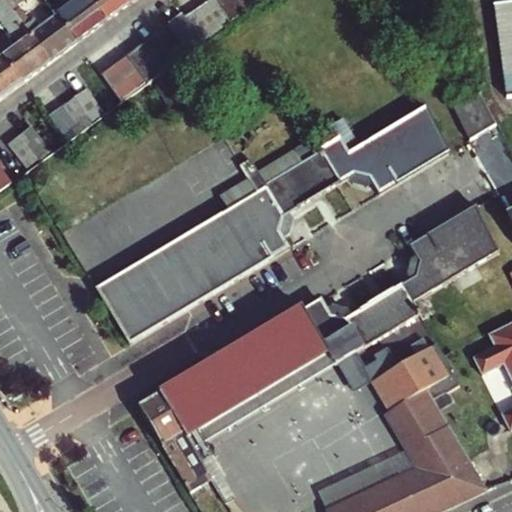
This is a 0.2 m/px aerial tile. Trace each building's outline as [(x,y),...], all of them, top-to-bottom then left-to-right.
[(25,84),(53,64),(34,37),(27,28),(17,13),(14,9),(7,0),(1,0),(0,1),(0,4),(20,32),(16,35),(23,45),(6,58),(25,84)] [(7,0),(14,9),(26,0),(7,0)] [(84,0),(59,19),(78,45),(107,24),(89,0),(84,0)] [(89,0),(107,24),(133,5),(130,0),(89,0)] [(217,0),(188,21),(206,46),(234,25),(217,0)] [(216,0),(217,0),(234,25),(261,5),(257,0),(216,0)] [(511,2),(495,5),(507,98),(511,97),(511,2)] [(23,8),(17,13),(27,28),(34,23),(23,8)] [(188,21),(184,16),(171,25),(193,55),(206,46),(188,21)] [(53,64),(78,45),(59,19),(34,37),(53,64)] [(152,85),(171,71),(178,66),(157,37),(131,57),(152,85)] [(152,85),(131,57),(116,67),(137,96),(152,85)] [(0,102),(25,84),(6,58),(0,62),(0,102)] [(178,66),(171,71),(188,98),(199,92),(181,63),(178,66)] [(91,89),(78,99),(97,125),(110,115),(91,89)] [(451,106),(471,145),(497,129),(478,90),(455,104),(451,106)] [(97,125),(78,99),(65,108),(85,134),(97,125)] [(85,134),(65,108),(50,119),(69,145),(85,134)] [(382,198),(451,156),(426,110),(348,157),(338,140),(317,153),(318,155),(338,188),(356,177),(372,182),(382,198)] [(20,137),(35,157),(46,149),(31,129),(20,137)] [(231,135),(226,138),(251,178),(256,174),(231,135)] [(35,157),(20,137),(9,146),(24,165),(35,157)] [(318,155),(265,188),(277,208),(285,220),(338,188),(318,155)] [(265,188),(98,291),(109,308),(277,208),(265,188)] [(133,346),(292,251),(283,236),(285,220),(277,208),(109,308),(133,346)] [(417,282),(405,289),(422,318),(424,321),(430,317),(420,301),(501,254),(479,210),(412,249),(421,265),(417,282)] [(405,289),(347,322),(365,352),(422,318),(405,289)] [(162,398),(193,448),(203,442),(194,427),(324,350),(336,369),(365,352),(347,322),(332,318),(323,302),(162,398)] [(511,328),(492,339),(498,352),(477,363),(486,379),(507,368),(511,377),(511,415),(506,418),(511,428),(511,328)] [(203,442),(193,448),(195,453),(336,369),(324,350),(194,427),(203,442)] [(462,389),(454,375),(439,384),(448,398),(462,389)] [(435,511),(455,504),(434,468),(465,450),(437,405),(429,392),(388,415),(411,453),(421,469),(345,511),(435,511)] [(140,411),(187,487),(196,481),(185,463),(197,456),(195,453),(193,448),(162,398),(140,411)] [(490,491),(465,450),(434,468),(455,504),(489,492),(490,491)] [(322,505),(325,511),(345,511),(421,469),(411,453),(322,505)] [(445,511),(489,492),(455,504),(435,511),(445,511)]
